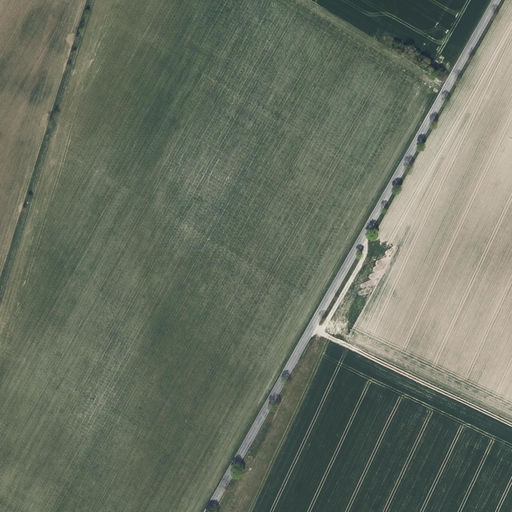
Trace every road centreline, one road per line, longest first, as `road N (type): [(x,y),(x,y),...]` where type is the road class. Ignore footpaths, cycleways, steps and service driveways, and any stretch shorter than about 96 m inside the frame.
road 1 (secondary): [(208,511),(496,0)]
road 2 (track): [(312,327),(511,424)]
